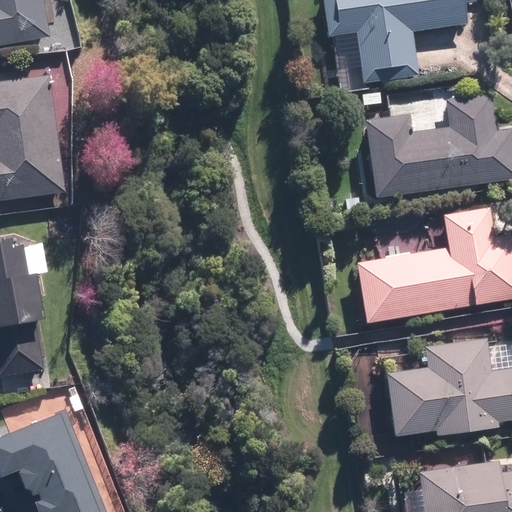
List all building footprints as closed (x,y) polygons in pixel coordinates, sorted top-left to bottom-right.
[(0,0),(0,45),(55,36),(48,0),(0,0)] [(341,88),(464,70),(458,26),(466,25),(463,3),(474,2),(473,0),(318,0),(322,24),(324,38),(333,37),(341,88)] [(0,203),(59,198),(48,80),(0,84),(0,203)] [(358,120),(368,197),(511,180),(505,129),(489,130),(486,100),(442,105),(445,128),(404,133),(402,115),(358,120)] [(439,215),(445,247),(350,264),(361,323),(511,296),(511,260),(508,236),(492,239),(486,206),(439,215)] [(0,374),(40,369),(26,276),(42,274),(38,243),(0,248),(0,374)] [(387,436),(430,430),(431,438),(496,430),(495,422),(511,419),(511,369),(487,373),(483,340),(419,348),(421,369),(379,374),(387,436)] [(30,511),(100,511),(62,412),(23,427),(0,435),(0,475),(8,472),(15,491),(22,488),(30,511)] [(511,511),(511,461),(414,474),(418,511),(511,511)]
